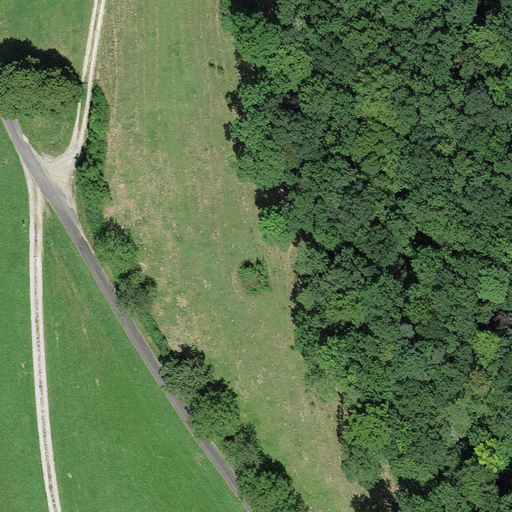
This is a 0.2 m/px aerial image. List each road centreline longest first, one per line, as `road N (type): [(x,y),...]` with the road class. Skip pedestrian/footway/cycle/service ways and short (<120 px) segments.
road 1 (track): [(266,0),(285,172),(311,274),(436,511)]
road 2 (track): [(53,511),(38,409),(30,201),(39,174),(75,136),(96,0)]
road 3 (track): [(0,96),(102,285),(252,511)]
